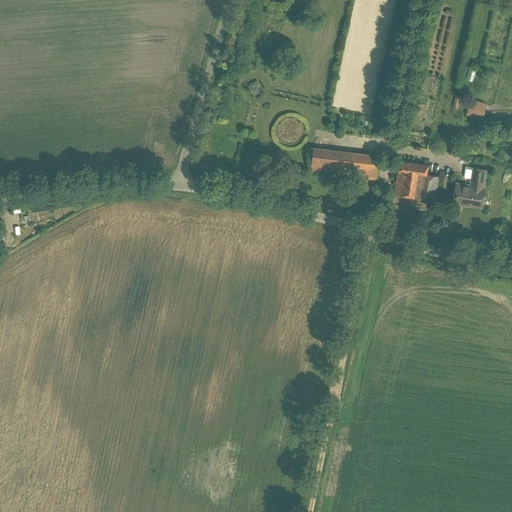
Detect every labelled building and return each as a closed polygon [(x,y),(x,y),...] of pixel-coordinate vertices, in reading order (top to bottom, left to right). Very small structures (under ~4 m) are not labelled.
[(469,49),(480,50),(485,7),(473,6),(469,49)] [(472,79),(475,68),(467,66),(463,77),(472,79)] [(248,86),(253,92),(259,88),(254,81),(248,86)] [(468,112),(481,116),(485,104),(472,100),(468,112)] [(310,172),(377,180),(380,155),(313,147),(310,172)] [(394,194),(434,200),(438,177),(426,175),(428,165),(399,161),(394,194)] [(452,203),(465,205),(464,209),(481,211),(484,192),(482,191),(485,170),(473,168),(470,186),(455,183),(452,203)]
